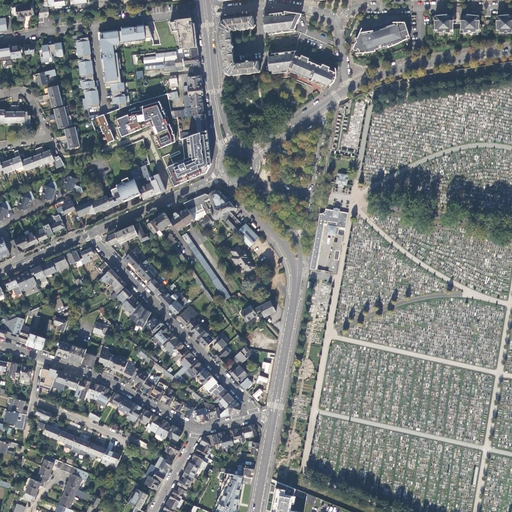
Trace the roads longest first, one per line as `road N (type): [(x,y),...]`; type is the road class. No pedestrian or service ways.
road 1 (residential): [(258,415),(93,232)]
road 2 (residential): [(198,431),(118,385),(42,357)]
road 3 (tertiary): [(511,50),(400,68),(348,89)]
road 4 (secondary): [(199,10),(223,153)]
road 5 (tertiary): [(225,176),(93,232)]
road 6 (secondary): [(236,146),(222,116),(207,10)]
road 7 (secondary): [(294,294),(297,239),(250,176)]
road 8 (secondary): [(234,181),(287,248),(294,294)]
road 9 (residential): [(207,10),(272,4),(335,20)]
road 10 (secondary): [(294,294),(271,418)]
